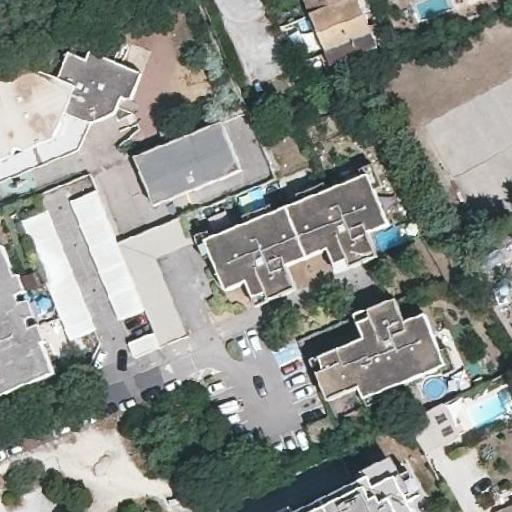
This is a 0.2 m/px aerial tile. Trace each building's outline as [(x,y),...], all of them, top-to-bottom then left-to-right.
[(326,0),(302,0),(308,13),(329,5),(326,0)] [(326,0),(329,5),(308,13),(324,51),(369,32),(368,26),(377,22),(367,0),(326,0)] [(387,33),(381,20),(377,22),(368,26),(369,32),(324,51),(331,66),(377,47),(373,39),(387,33)] [(21,64),(0,72),(0,159),(8,156),(12,147),(20,151),(50,139),(60,113),(85,123),(110,113),(118,95),(127,98),(136,71),(86,49),(81,59),(63,51),(54,77),(21,64)] [(242,169),(222,121),(135,157),(155,204),(242,169)] [(390,226),(370,175),(207,240),(226,291),(247,282),(254,298),(267,293),(270,300),(284,294),(297,290),(288,266),(329,250),(336,266),(348,261),(352,268),(366,263),(379,257),(369,234),(390,226)] [(118,316),(143,307),(95,187),(70,197),(118,316)] [(21,218),(69,337),(93,327),(45,208),(21,218)] [(12,277),(0,247),(0,394),(51,374),(39,343),(33,345),(27,329),(23,320),(16,305),(13,296),(6,280),(12,277)] [(352,268),(348,261),(336,266),(339,273),(352,268)] [(23,292),(16,276),(12,277),(6,280),(13,296),(23,292)] [(270,300),(267,293),(254,298),(257,305),(270,300)] [(32,316),(26,301),(16,305),(23,320),(32,316)] [(446,368),(426,316),(405,324),(396,301),(377,308),(368,311),(371,319),(358,324),(364,340),(319,358),(325,372),(318,375),(328,401),(360,388),(366,399),(446,368)] [(358,324),(371,319),(368,311),(355,317),(358,324)] [(43,341),(36,325),(27,329),(33,345),(39,343),(43,341)] [(135,356),(160,346),(155,331),(129,341),(130,343),(132,349),(135,356)] [(319,358),(312,361),(318,375),(325,372),(319,358)] [(454,424),(441,401),(404,419),(418,442),(454,424)] [(255,511),(436,511),(400,444),(255,511)] [(511,511),(511,503),(495,511),(511,511)]
